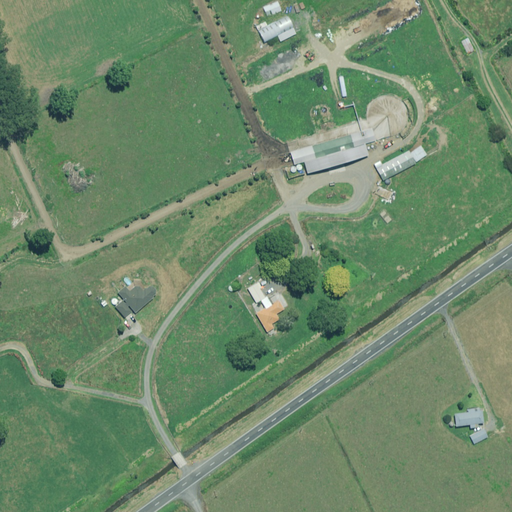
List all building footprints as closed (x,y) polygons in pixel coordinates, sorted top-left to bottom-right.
[(296,34),(287,17),(267,26),(265,22),(256,27),(263,42),(277,35),(280,42),(296,34)] [(475,51),(468,38),(461,42),(468,54),(475,51)] [(275,68),(271,58),(257,63),(260,73),(275,68)] [(365,144),(375,141),(372,129),(290,153),(294,165),(304,162),(307,174),(368,156),(365,144)] [(421,147),(411,154),(416,162),(426,155),(421,147)] [(383,181),(416,164),(409,151),(376,168),(383,181)] [(261,289),(262,288),(259,283),(248,289),(256,303),(260,301),(265,309),(256,314),(267,332),(274,328),(271,324),(279,320),(276,314),(283,310),(278,301),(270,306),(261,289)] [(130,292),(125,287),(118,293),(136,313),(155,296),(156,295),(156,294),(156,293),(156,292),(156,291),(156,290),(155,289),(155,288),(154,288),(153,287),(152,287),(151,287),(150,287),(149,287),(148,287),(148,288),(143,292),(137,286),(130,292)] [(131,312),(122,302),(115,308),(125,318),(131,312)] [(483,423),(481,409),(467,411),(467,413),(454,414),(456,427),(469,425),(470,428),(478,427),(477,424),(483,423)] [(488,437),(484,429),(470,436),(474,444),(488,437)]
